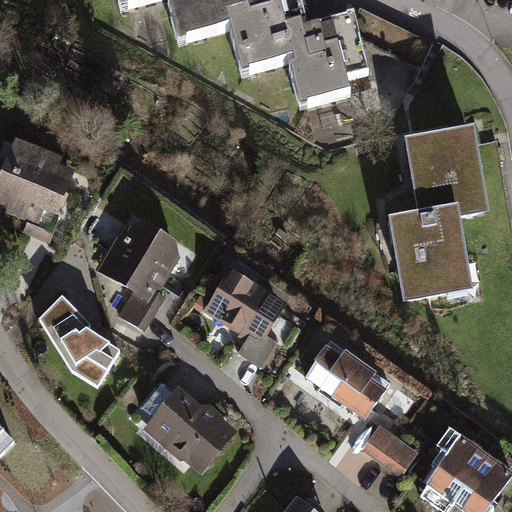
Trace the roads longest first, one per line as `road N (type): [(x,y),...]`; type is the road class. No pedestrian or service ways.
road 1 (residential): [(140,511),(62,431),(0,350)]
road 2 (residential): [(511,107),(501,77),(467,38),(386,0)]
road 3 (residential): [(290,435),(176,340)]
